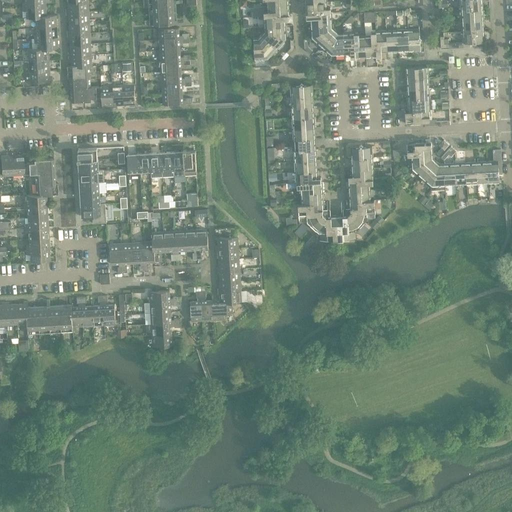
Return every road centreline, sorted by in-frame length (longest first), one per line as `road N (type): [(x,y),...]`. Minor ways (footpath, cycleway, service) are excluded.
road 1 (residential): [(193,123),(0,135)]
road 2 (residential): [(374,132),(371,77),(341,79),(344,135)]
road 3 (residential): [(374,132),(506,126)]
